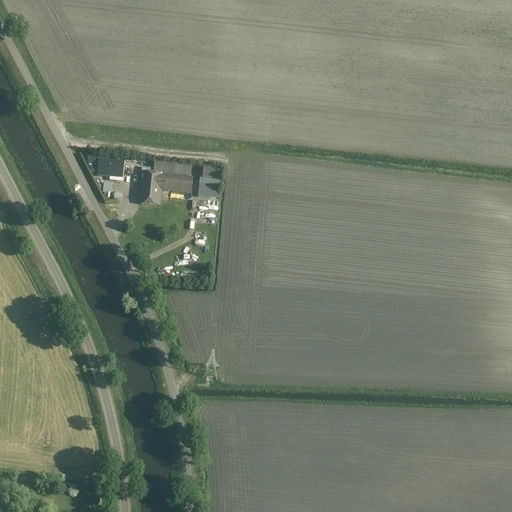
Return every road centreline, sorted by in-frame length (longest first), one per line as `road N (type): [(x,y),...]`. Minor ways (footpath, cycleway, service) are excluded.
road 1 (unclassified): [(189,511),(175,407),(149,320),(0,25)]
road 2 (unclassified): [(124,511),(96,366),(0,168)]
